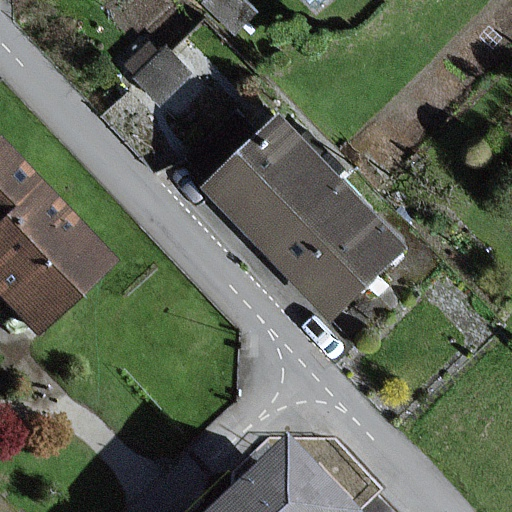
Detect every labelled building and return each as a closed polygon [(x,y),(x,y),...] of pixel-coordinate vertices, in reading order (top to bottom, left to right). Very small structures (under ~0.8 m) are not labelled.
[(170,43),(147,72),(178,96),(201,67),(170,43)] [(200,158),(273,236),(345,170),(294,115),(269,138),(247,115),(200,158)] [(114,261),(0,138),(0,299),(33,335),(114,261)] [(411,241),(345,170),(273,236),(339,308),(411,241)] [(252,464),(200,511),(343,511),(323,490),(304,469),(288,461),(272,459),(252,464)]
